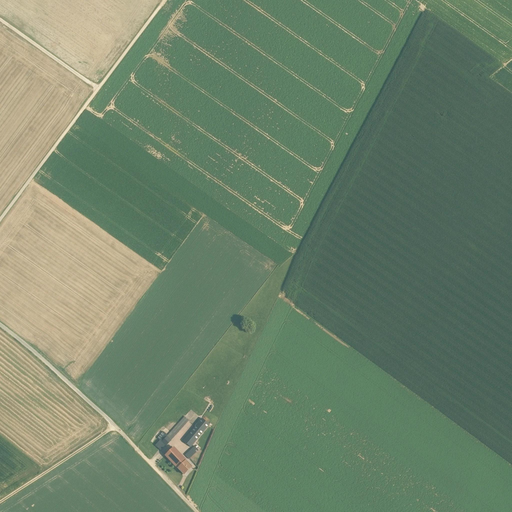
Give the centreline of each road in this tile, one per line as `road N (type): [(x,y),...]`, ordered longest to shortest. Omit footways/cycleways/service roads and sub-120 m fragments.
road 1 (unclassified): [(167,0),(0,219)]
road 2 (unclassified): [(196,511),(114,425),(0,325)]
road 3 (track): [(114,425),(0,504)]
